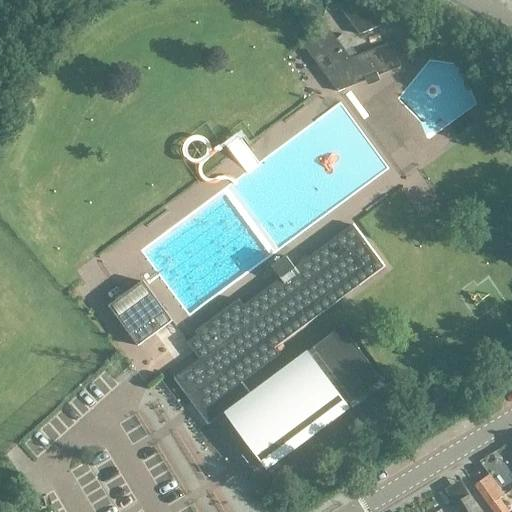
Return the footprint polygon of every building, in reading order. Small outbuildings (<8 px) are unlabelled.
[(360,35),(398,20),(389,0),(348,0),(339,7),(360,35)] [(394,50),(396,49),(394,47),(393,47),(391,44),(351,60),(328,29),(305,46),(339,92),(401,67),(394,50)] [(238,387),(261,370),(280,356),(275,349),(385,268),(354,226),(296,269),(287,258),(273,268),(282,280),(244,307),(240,301),(196,333),(198,337),(189,344),(201,361),(199,362),(203,369),(179,387),(190,401),(198,395),(217,420),(246,398),(238,387)] [(144,283),(109,308),(139,347),(173,322),(144,283)] [(260,409),(254,414),(248,406),(223,424),(224,426),(224,425),(247,456),(245,458),(250,465),(252,463),(258,471),(257,471),(258,472),(345,408),(345,409),(382,382),(342,328),(306,356),(309,360),(254,401),(260,409)] [(495,504),(501,499),(506,496),(491,475),(475,487),(492,509),(496,506),(495,504)] [(456,511),(481,511),(471,496),(454,507),(456,511)] [(496,506),(492,509),(493,511),(510,511),(501,499),(495,504),(496,506)]
